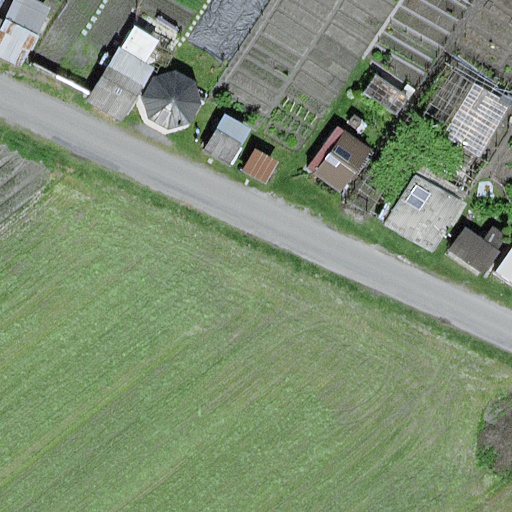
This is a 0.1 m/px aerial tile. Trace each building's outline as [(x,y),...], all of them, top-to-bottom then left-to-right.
[(136,20),(91,91),(122,111),(167,39),(136,20)] [(153,61),(136,113),(192,132),(210,79),(153,61)] [(350,185),(377,142),(344,122),(317,164),(350,185)] [(388,217),(438,244),(466,190),(416,164),(388,217)] [(487,268),(504,240),(468,219),(452,247),(487,268)] [(511,242),(499,268),(511,273),(511,242)]
